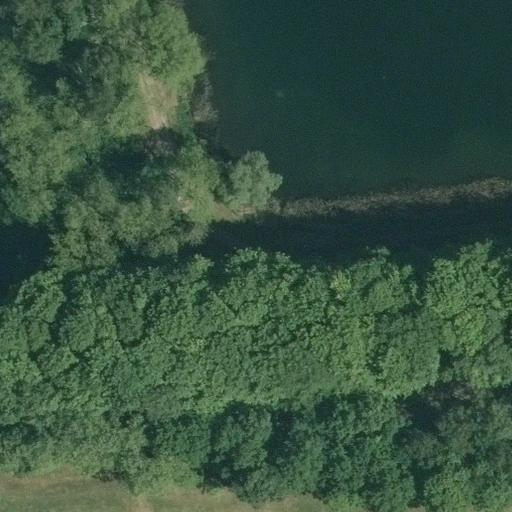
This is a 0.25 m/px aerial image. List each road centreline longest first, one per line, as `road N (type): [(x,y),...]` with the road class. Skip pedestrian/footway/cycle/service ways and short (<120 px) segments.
road 1 (unknown): [(511,329),(0,379)]
road 2 (unclassified): [(0,353),(511,309)]
